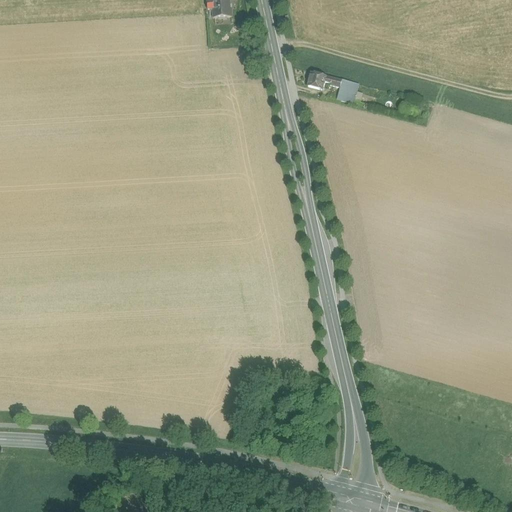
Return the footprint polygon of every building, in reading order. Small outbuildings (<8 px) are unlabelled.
[(212,0),(213,3),(214,20),(232,19),(231,10),(230,10),(229,0),(212,0)] [(327,78),(311,74),(307,88),(323,92),(325,84),(327,78)] [(342,82),(327,78),(325,84),(331,85),(330,87),(340,89),(342,82)] [(351,84),(342,82),(340,89),(343,90),(349,92),(351,84)] [(359,86),(351,84),(349,92),(357,94),(359,86)] [(349,92),(343,90),(340,102),(353,105),(354,100),(356,95),(349,93),(349,92)] [(359,101),(354,100),(353,105),(365,108),(367,100),(360,99),(359,101)] [(414,117),(417,108),(405,105),(402,114),(414,117)]
